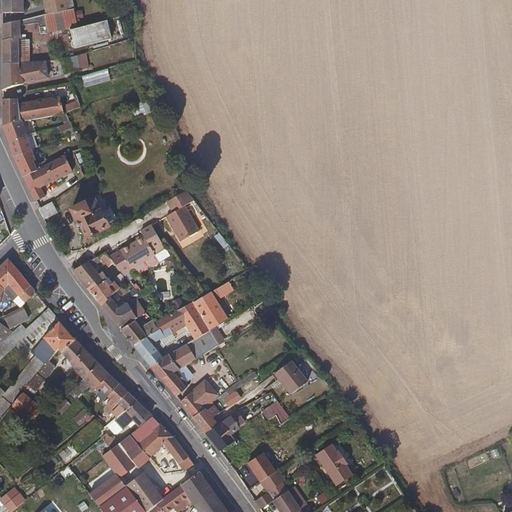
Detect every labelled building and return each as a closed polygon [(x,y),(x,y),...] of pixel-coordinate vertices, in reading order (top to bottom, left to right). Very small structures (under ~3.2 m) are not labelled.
[(6,0),(7,13),(27,13),(26,0),(6,0)] [(71,9),(67,10),(23,21),(24,27),(43,24),(45,35),(59,33),(68,32),(70,40),(68,44),(70,48),(72,50),(77,50),(110,42),(105,23),(77,29),(72,9),(71,9)] [(23,21),(7,25),(8,66),(38,63),(37,43),(31,43),(30,37),(26,37),(24,27),(23,21)] [(72,72),(84,68),(81,56),(69,59),(72,72)] [(62,75),(72,72),(69,59),(62,61),(58,61),(62,75)] [(48,62),(38,63),(8,66),(8,91),(30,85),(30,84),(52,78),(48,62)] [(111,82),(109,71),(79,79),(81,83),(83,83),(85,89),(111,82)] [(8,101),(9,127),(26,124),(25,107),(25,100),(23,101),(8,101)] [(81,110),(82,110),(78,100),(72,102),(76,112),(81,110)] [(132,106),(136,118),(153,112),(149,100),(132,106)] [(59,101),(25,107),(26,124),(40,121),(62,117),(60,106),(59,101)] [(68,115),(76,112),(72,102),(64,104),(68,115)] [(64,104),(60,106),(62,117),(65,116),(68,115),(64,104)] [(81,110),(76,112),(68,115),(65,116),(68,122),(83,116),(81,110)] [(40,121),(26,124),(9,127),(13,142),(31,135),(30,133),(32,133),(31,130),(35,129),(34,126),(40,123),(40,121)] [(36,149),(31,135),(13,142),(17,157),(36,149)] [(17,157),(26,178),(39,171),(36,161),(39,159),(36,149),(17,157)] [(75,152),(82,166),(87,164),(88,161),(81,149),(75,152)] [(75,152),(70,154),(39,171),(26,178),(38,204),(51,198),(45,186),(82,166),(75,152)] [(185,212),(195,207),(186,195),(167,206),(174,218),(166,222),(181,248),(200,238),(185,212)] [(101,211),(95,198),(73,209),(79,222),(80,221),(88,238),(111,227),(103,210),(101,211)] [(58,211),(54,202),(43,208),(44,211),(48,209),(51,215),(58,211)] [(64,223),(58,211),(51,215),(57,227),(64,223)] [(3,229),(9,227),(5,215),(0,216),(0,223),(1,223),(3,229)] [(152,254),(164,248),(153,229),(142,235),(145,241),(112,259),(124,275),(134,270),(137,269),(155,259),(152,254)] [(108,253),(100,258),(103,263),(111,258),(108,253)] [(76,271),(90,289),(104,279),(101,275),(95,268),(99,265),(103,263),(100,258),(76,271)] [(12,262),(0,274),(0,283),(6,292),(15,284),(9,277),(18,269),(12,262)] [(104,273),(108,270),(103,263),(99,265),(104,273)] [(9,277),(15,284),(20,292),(17,295),(20,299),(26,306),(30,301),(31,302),(38,294),(18,269),(9,277)] [(100,302),(108,296),(118,288),(115,283),(111,287),(104,279),(90,289),(100,302)] [(17,295),(20,292),(15,284),(6,292),(7,292),(15,303),(20,299),(17,295)] [(201,299),(177,313),(185,326),(194,342),(209,333),(213,330),(224,323),(211,301),(230,290),(226,284),(201,299)] [(120,329),(136,320),(127,308),(121,312),(108,296),(100,302),(120,329)] [(127,308),(136,320),(147,314),(138,301),(127,308)] [(0,322),(0,326),(5,322),(7,324),(20,313),(26,307),(26,306),(2,318),(3,320),(0,322)] [(30,332),(32,334),(26,339),(34,347),(40,341),(43,345),(62,325),(51,311),(30,331),(30,332)] [(148,336),(154,345),(161,341),(170,335),(173,339),(184,333),(182,328),(185,326),(177,313),(156,326),(157,328),(157,329),(148,336)] [(143,330),(154,323),(147,314),(136,320),(143,330)] [(120,329),(133,347),(148,336),(157,329),(157,328),(156,326),(154,323),(143,330),(136,320),(120,329)] [(25,325),(0,344),(0,356),(29,333),(30,332),(30,331),(25,325)] [(62,325),(43,345),(56,359),(59,354),(61,353),(64,356),(78,344),(62,325)] [(221,343),(213,330),(209,333),(216,346),(221,343)] [(0,360),(23,342),(26,339),(32,334),(30,332),(29,333),(0,356),(0,360)] [(154,345),(148,336),(133,347),(145,361),(161,351),(166,348),(161,341),(154,345)] [(35,353),(43,345),(40,341),(34,347),(26,339),(23,342),(34,354),(35,353)] [(87,381),(100,369),(78,344),(64,356),(87,381)] [(41,358),(47,364),(50,366),(53,362),(56,359),(43,345),(35,353),(39,356),(41,358)] [(186,347),(168,357),(177,371),(194,361),(186,347)] [(145,361),(150,368),(166,359),(161,351),(145,361)] [(60,368),(62,358),(59,354),(56,359),(53,362),(60,368)] [(0,406),(41,358),(39,356),(6,395),(0,401),(0,406)] [(175,372),(177,371),(168,357),(166,359),(150,368),(159,380),(170,375),(175,372)] [(47,364),(41,358),(0,406),(0,419),(41,371),(47,364)] [(311,380),(295,361),(277,374),(292,393),(311,380)] [(60,368),(53,362),(50,366),(47,369),(54,376),(60,368)] [(47,364),(41,371),(43,374),(47,369),(50,366),(47,364)] [(54,376),(47,369),(43,374),(31,389),(37,394),(54,376)] [(100,369),(87,381),(85,383),(89,389),(92,392),(109,377),(100,369)] [(178,377),(173,380),(170,375),(159,380),(174,399),(184,392),(186,387),(178,377)] [(98,390),(107,400),(119,388),(110,379),(98,390)] [(262,398),(253,382),(229,397),(225,400),(219,404),(222,408),(227,405),(233,414),(262,398)] [(178,404),(191,421),(204,413),(202,411),(214,403),(202,386),(178,404)] [(119,388),(107,400),(112,404),(107,408),(108,410),(110,412),(115,407),(128,397),(119,388)] [(76,400),(81,396),(77,390),(65,401),(68,404),(72,401),(74,402),(76,400)] [(41,411),(24,396),(15,408),(32,422),(41,411)] [(118,419),(137,406),(128,397),(115,407),(117,410),(110,416),(114,422),(118,419)] [(280,398),(261,409),(268,420),(278,414),(283,422),(292,416),(280,398)] [(151,420),(137,406),(118,419),(123,426),(125,424),(129,425),(135,421),(140,427),(151,420)] [(90,416),(85,410),(76,417),(81,423),(90,416)] [(203,436),(214,427),(210,421),(217,417),(213,411),(205,416),(204,413),(191,421),(203,436)] [(153,421),(130,438),(136,447),(160,428),(153,421)] [(234,432),(228,422),(219,427),(227,437),(234,432)] [(218,425),(214,427),(203,436),(216,452),(231,442),(227,437),(219,427),(218,425)] [(181,451),(174,442),(160,428),(136,447),(148,461),(149,461),(164,449),(184,476),(193,469),(181,451)] [(109,447),(115,440),(108,435),(103,441),(109,447)] [(148,461),(136,447),(130,438),(115,450),(109,454),(102,459),(113,474),(119,483),(137,470),(148,461)] [(356,474),(336,443),(317,455),(338,487),(356,474)] [(286,483),(264,451),(248,462),(270,493),(286,483)] [(87,494),(98,509),(125,490),(124,488),(142,476),(137,470),(119,483),(113,474),(108,478),(102,483),(87,494)] [(102,483),(108,478),(105,474),(98,478),(102,483)] [(124,488),(125,490),(98,509),(99,511),(148,511),(162,503),(155,494),(151,497),(145,489),(131,499),(126,492),(144,479),(142,476),(124,488)] [(199,477),(162,503),(148,511),(171,511),(183,504),(187,501),(191,507),(193,509),(212,497),(199,477)] [(145,489),(149,485),(144,479),(126,492),(131,499),(145,489)] [(155,494),(149,485),(145,489),(151,497),(155,494)] [(0,498),(0,502),(7,511),(11,511),(25,501),(14,487),(0,498)] [(298,511),(303,509),(290,490),(275,500),(282,511),(298,511)] [(207,511),(218,505),(213,496),(212,497),(193,509),(194,511),(207,511)] [(261,498),(255,502),(260,510),(266,506),(261,498)]
